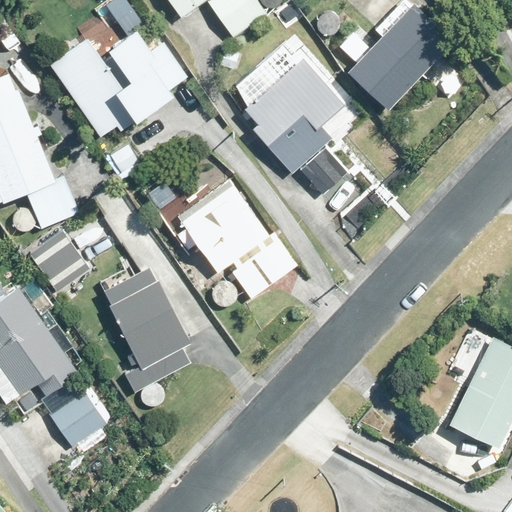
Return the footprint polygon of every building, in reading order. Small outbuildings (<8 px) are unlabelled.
[(211,2),(238,41),(271,17),(259,0),(173,0),(186,19),(211,2)] [(421,10),(354,79),(394,116),(460,47),(421,10)] [(130,35),(102,54),(93,41),(53,66),(103,143),(170,100),(167,94),(190,79),(168,45),(146,59),(130,35)] [(228,52),(223,66),(236,71),(241,57),(228,52)] [(249,114),(264,130),(259,135),(296,177),(334,143),(326,132),(352,109),(309,61),(249,114)] [(23,97),(16,80),(0,86),(0,183),(10,210),(31,201),(45,233),(83,216),(68,179),(59,183),(25,95),(23,97)] [(125,174),(129,172),(141,164),(130,146),(117,154),(114,156),(125,174)] [(332,151),(308,173),(330,197),(354,174),(332,151)] [(239,189),(186,226),(222,278),(238,267),(243,273),(238,277),(255,302),(302,267),(278,235),(274,238),(239,189)] [(63,230),(30,253),(58,292),(90,268),(63,230)] [(196,346),(164,282),(162,284),(155,270),(107,294),(145,370),(131,377),(139,394),(194,366),(186,351),(196,346)] [(26,292),(0,309),(0,361),(26,401),(43,390),(52,402),(85,379),(26,292)] [(511,422),(511,345),(494,337),(453,424),(501,447),(511,422)] [(51,415),(74,448),(108,425),(86,392),(51,415)] [(0,511),(15,511),(0,493),(0,511)]
